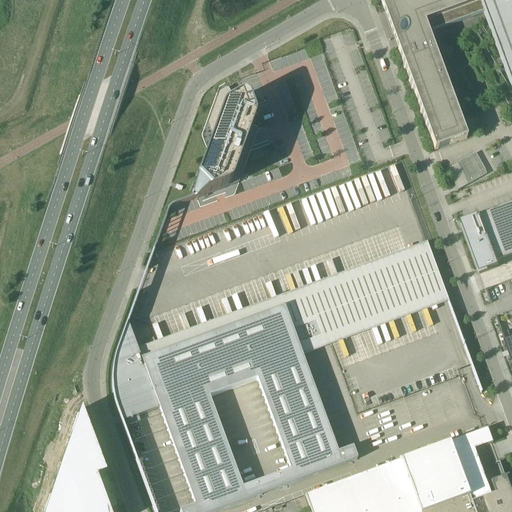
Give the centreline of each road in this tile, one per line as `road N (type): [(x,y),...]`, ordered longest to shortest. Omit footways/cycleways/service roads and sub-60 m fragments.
road 1 (unclassified): [(336,0),(191,90),(92,382),(136,511)]
road 2 (secondary): [(0,448),(144,0)]
road 3 (unclassified): [(357,0),(511,411)]
road 4 (unknown): [(124,282),(225,279),(322,237),(398,218),(413,230),(453,341)]
road 5 (secondary): [(123,0),(0,377)]
road 6 (unknown): [(286,495),(496,417)]
